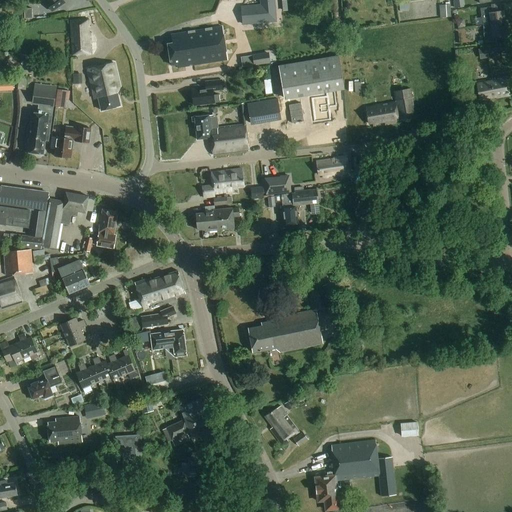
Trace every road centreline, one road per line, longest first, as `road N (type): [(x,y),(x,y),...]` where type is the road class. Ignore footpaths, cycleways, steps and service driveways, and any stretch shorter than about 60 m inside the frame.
road 1 (tertiary): [(509,266),(334,245),(185,255)]
road 2 (unclassified): [(282,511),(220,388),(185,255)]
road 3 (residential): [(0,330),(185,255)]
road 4 (residential): [(148,166),(140,70),(100,0)]
road 5 (residential): [(509,266),(499,157),(500,135),(511,126)]
road 6 (tertiary): [(130,197),(96,183),(0,171)]
